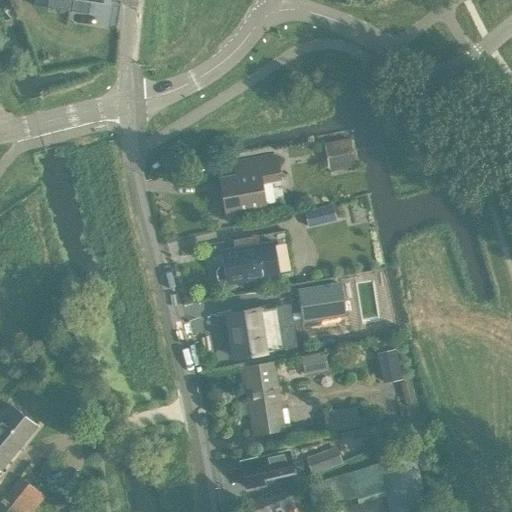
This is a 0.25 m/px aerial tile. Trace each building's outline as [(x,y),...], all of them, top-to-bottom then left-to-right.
[(48,0),(47,8),(71,12),(72,0),(98,0),(101,0),(48,0)] [(323,145),(329,172),(354,166),(349,139),(323,145)] [(236,176),(220,178),(226,214),(265,207),(260,183),(279,179),(275,156),(234,163),(236,176)] [(316,209),(304,212),(307,226),(319,224),(316,209)] [(285,232),(206,246),(213,287),(292,273),(285,232)] [(301,323),(345,316),(340,282),(296,289),(301,323)] [(265,353),(265,351),(273,350),(266,307),(258,308),(226,312),(233,357),(265,353)] [(324,351),(300,356),(303,375),(328,370),(324,351)] [(376,358),(382,383),(400,378),(395,354),(376,358)] [(285,430),(274,362),(274,361),(241,366),(252,435),(285,430)] [(0,471),(37,426),(10,404),(0,415),(0,471)] [(328,431),(359,426),(356,407),(325,412),(328,431)] [(342,462),(336,446),(306,457),(311,474),(342,462)] [(426,511),(412,450),(378,458),(379,462),(386,494),(389,511),(426,511)] [(288,451),(241,462),(247,488),(263,484),(262,478),(292,471),(288,451)] [(348,472),(307,485),(312,509),(356,496),(348,472)] [(0,511),(31,511),(44,497),(19,476),(0,500),(0,511)]
